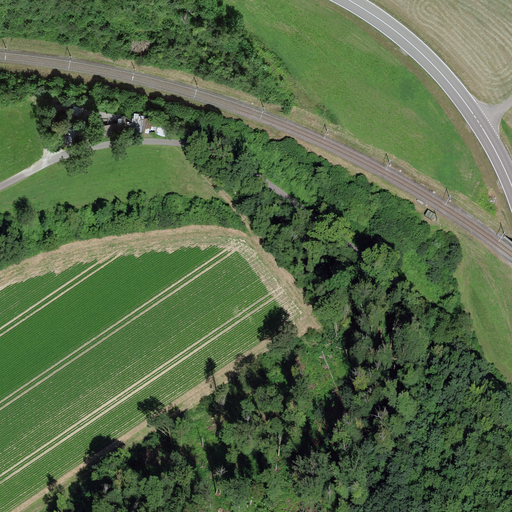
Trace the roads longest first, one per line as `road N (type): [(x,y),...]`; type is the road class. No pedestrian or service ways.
road 1 (unclassified): [(511,392),(396,271),(265,170),(215,147),(178,139),(105,144),(52,159),(0,187)]
road 2 (primary): [(511,184),(483,124),(443,74),(349,0)]
road 3 (track): [(178,139),(316,301)]
